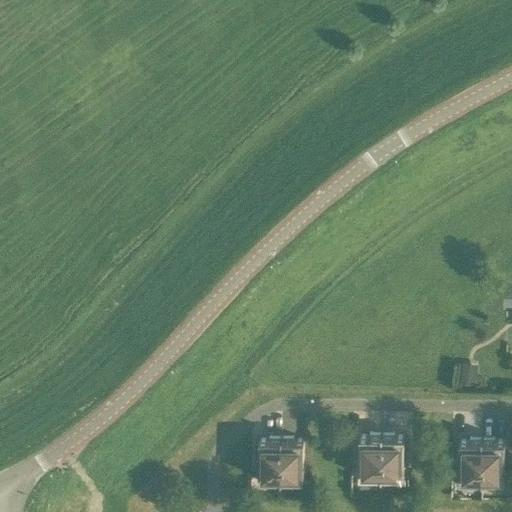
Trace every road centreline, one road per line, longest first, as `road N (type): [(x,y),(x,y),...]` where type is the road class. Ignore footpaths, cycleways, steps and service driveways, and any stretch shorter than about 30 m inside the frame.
road 1 (tertiary): [(0,482),(64,448),(124,398),(338,184),(511,78)]
road 2 (residential): [(511,404),(263,404),(218,446),(215,511)]
